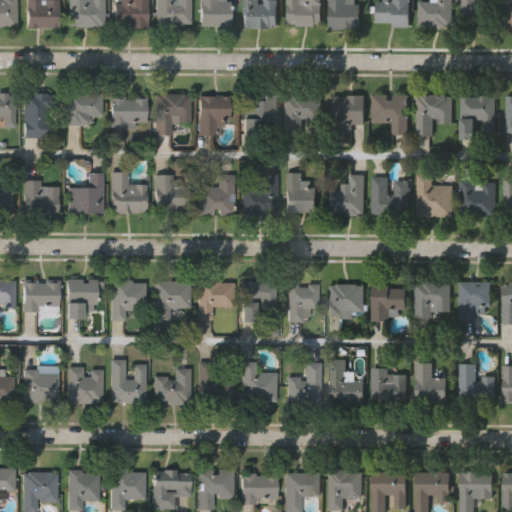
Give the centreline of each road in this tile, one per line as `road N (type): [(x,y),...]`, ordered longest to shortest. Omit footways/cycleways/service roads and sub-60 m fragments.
road 1 (residential): [(0,244),(511,248)]
road 2 (residential): [(0,434),(511,437)]
road 3 (residential): [(0,60),(511,62)]
